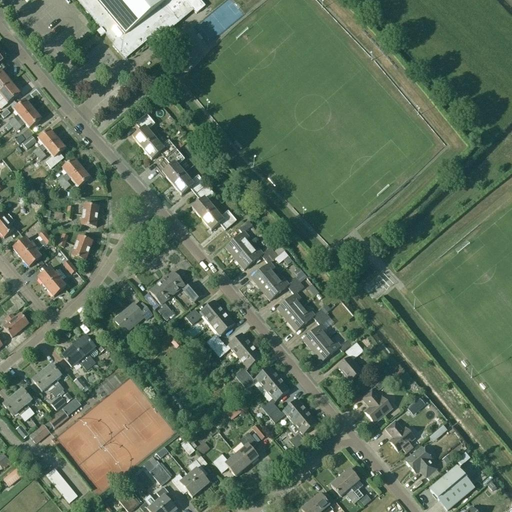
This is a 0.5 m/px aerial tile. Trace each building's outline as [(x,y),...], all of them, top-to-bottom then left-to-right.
[(142,43),(174,16),(163,4),(167,0),(73,0),(75,0),(100,29),(96,32),(98,35),(101,38),(105,35),(113,45),(112,46),(124,61),(126,59),(143,45),(142,43)] [(167,0),(163,4),(174,16),(178,20),(191,9),(196,15),(204,7),(198,0),(167,0)] [(49,23),(52,29),(63,23),(60,17),(49,23)] [(0,73),(0,62),(1,62),(0,60),(0,92),(10,84),(1,73),(0,73)] [(159,85),(153,79),(148,83),(153,90),(159,85)] [(19,95),(10,84),(0,92),(0,109),(1,111),(13,101),(12,100),(19,95)] [(21,121),(33,111),(25,102),(13,111),(17,116),(9,124),(12,128),(17,124),(21,121)] [(6,111),(1,116),(4,119),(9,114),(6,111)] [(40,121),(33,111),(21,121),(17,124),(21,128),(25,125),(28,130),(29,130),(40,121)] [(142,150),(154,140),(147,131),(154,125),(146,116),(135,125),(141,132),(132,139),(142,150)] [(21,128),(17,124),(12,128),(16,132),(21,128)] [(29,130),(28,130),(21,135),(26,141),(31,137),(33,135),(29,130)] [(33,153),(37,157),(57,141),(49,131),(38,141),(42,146),(33,153)] [(36,143),(31,137),(21,145),(26,151),(36,143)] [(154,140),(142,150),(151,161),(159,154),(165,161),(176,151),(168,142),(161,148),(154,140)] [(65,150),(57,141),(37,157),(40,162),(49,155),(52,158),(45,164),(51,170),(63,160),(59,155),(65,150)] [(184,175),(189,171),(182,163),(184,161),(176,151),(165,161),(170,167),(162,174),(171,185),(184,175)] [(70,180),(81,170),(74,161),(62,170),(70,180)] [(29,172),(26,168),(17,175),(21,179),(29,172)] [(89,180),(81,170),(70,180),(77,189),(89,180)] [(184,175),(171,185),(181,197),(189,189),(195,196),(205,187),(198,178),(191,183),(184,175)] [(58,183),(61,187),(66,182),(62,178),(58,183)] [(65,191),(70,187),(66,182),(61,187),(65,191)] [(213,196),(205,187),(195,196),(200,202),(192,210),(201,221),(213,210),(206,202),(213,196)] [(41,191),(36,195),(42,202),(46,199),(41,191)] [(33,199),(28,192),(21,198),(27,204),(33,199)] [(99,203),(83,203),(82,228),(99,228),(99,203)] [(66,221),(79,223),(80,216),(73,216),(74,208),(67,207),(66,221)] [(220,219),(213,210),(201,221),(210,232),(219,225),(225,231),(235,222),(227,213),(220,219)] [(0,228),(11,219),(8,216),(4,219),(0,214),(0,228)] [(29,218),(21,226),(27,231),(35,224),(29,218)] [(14,223),(11,219),(0,228),(0,235),(4,240),(14,231),(10,226),(14,223)] [(231,253),(236,259),(249,248),(245,242),(249,239),(244,234),(252,227),(248,222),(238,231),(241,235),(225,249),(229,255),(231,253)] [(13,250),(20,260),(40,243),(39,243),(42,241),(47,237),(43,232),(38,236),(39,237),(30,245),(25,240),(13,250)] [(81,234),(71,252),(84,260),(94,241),(81,234)] [(47,237),(42,241),(46,246),(51,242),(47,237)] [(40,243),(20,260),(28,269),(41,259),(36,253),(43,247),(40,243)] [(254,253),(249,248),(236,259),(240,265),(239,266),(243,271),(260,257),(264,262),(274,253),(273,253),(270,249),(262,255),(258,250),(254,253)] [(280,248),(273,253),(274,253),(264,262),(267,266),(250,280),(255,285),(257,284),(261,290),(275,278),(270,273),(274,269),(270,264),(278,258),(284,253),(280,248)] [(350,268),(356,274),(365,265),(359,259),(350,268)] [(63,266),(67,271),(72,266),(68,262),(63,266)] [(71,275),(76,271),(72,266),(67,271),(71,275)] [(45,289),(58,278),(55,274),(54,275),(49,269),(37,280),(45,289)] [(161,283),(172,297),(181,290),(189,299),(193,304),(202,296),(198,291),(192,284),(186,289),(173,273),(161,283)] [(299,284),(300,284),(306,279),(301,274),(296,279),(288,286),(284,281),(280,284),(275,278),(261,290),(266,295),(264,297),(269,302),(286,288),(290,292),(299,284)] [(61,282),(58,278),(45,289),(53,298),(65,288),(60,282),(61,282)] [(164,304),(172,297),(161,283),(149,293),(162,309),(157,313),(165,322),(173,315),(164,304)] [(303,289),(300,284),(299,284),(290,292),(293,297),(276,311),(281,316),(282,315),(287,321),(301,309),(296,304),(300,300),(296,295),(303,289)] [(202,317),(209,326),(224,314),(214,302),(198,316),(194,311),(185,319),(191,326),(202,317)] [(145,321),(151,316),(141,304),(136,309),(133,306),(114,322),(124,334),(143,318),(145,321)] [(326,306),(321,310),(325,315),(330,311),(326,306)] [(312,319),(315,323),(325,315),(321,310),(314,317),(310,311),(306,315),(301,309),(287,321),(292,326),(290,327),(295,333),(312,319)] [(234,326),(224,314),(209,326),(217,335),(206,344),(213,351),(222,344),(218,339),(234,326)] [(325,315),(315,323),(319,327),(302,341),(307,347),(308,346),(313,351),(327,340),(322,334),(326,331),(322,326),(329,319),(325,315)] [(24,316),(6,329),(13,338),(31,326),(24,316)] [(357,339),(366,332),(362,328),(354,334),(357,339)] [(225,348),(222,344),(213,351),(219,359),(230,350),(237,359),(251,347),(241,335),(225,348)] [(73,348),(90,369),(95,364),(87,356),(89,354),(92,358),(94,358),(97,356),(97,353),(94,350),(95,349),(85,338),(73,348)] [(106,349),(97,338),(91,343),(100,354),(106,349)] [(175,339),(170,343),(175,349),(180,345),(175,339)] [(331,345),(327,340),(313,351),(318,357),(316,358),(321,364),(338,350),(341,354),(351,346),(347,341),(340,347),(335,342),(331,345)] [(352,362),(363,353),(356,345),(345,354),(349,359),(337,369),(349,383),(361,373),(352,362)] [(261,359),(251,347),(237,359),(245,368),(234,377),(240,385),(249,377),(245,372),(261,359)] [(86,372),(90,369),(73,348),(62,357),(71,369),(79,363),(86,372)] [(42,374),(58,394),(63,391),(55,382),(60,378),(51,366),(42,374)] [(253,381),(249,377),(240,385),(247,392),(257,383),(265,392),(279,380),(269,368),(253,381)] [(54,398),(58,394),(42,374),(32,382),(42,393),(47,389),(54,398)] [(86,388),(78,378),(73,383),(81,392),(86,388)] [(112,378),(105,385),(112,392),(119,385),(112,378)] [(289,392),(279,380),(265,392),(272,400),(261,410),(268,418),(277,410),(273,405),(289,392)] [(386,385),(382,380),(375,386),(379,391),(386,385)] [(21,391),(12,398),(22,410),(25,414),(29,419),(37,428),(41,425),(33,415),(26,406),(31,402),(21,391)] [(374,426),(392,411),(381,398),(379,400),(372,391),(361,400),(366,407),(367,406),(369,409),(364,413),(374,426)] [(71,400),(67,394),(62,398),(66,404),(71,400)] [(60,397),(50,405),(56,411),(65,403),(60,397)] [(22,410),(12,398),(3,406),(12,418),(22,410)] [(419,399),(413,404),(418,411),(424,406),(419,399)] [(285,416),(292,424),(292,425),(306,413),(296,401),(280,414),(277,410),(268,418),(274,425),(285,416)] [(238,405),(226,415),(231,421),(243,411),(238,405)] [(48,423),(43,427),(43,426),(29,438),(35,445),(40,441),(49,434),(47,431),(52,428),(54,430),(67,419),(60,410),(47,421),(48,423)] [(398,422),(407,415),(403,410),(394,416),(398,422)] [(292,425),(292,424),(287,429),(294,438),(289,442),(295,450),(304,442),(300,438),(316,425),(306,413),(292,425)] [(29,419),(25,414),(20,417),(25,422),(29,419)] [(409,445),(414,440),(405,430),(402,432),(395,423),(385,431),(390,438),(391,437),(393,440),(389,443),(398,454),(401,451),(405,455),(412,449),(409,445)] [(265,437),(257,426),(252,429),(260,441),(265,437)] [(28,436),(21,427),(15,431),(23,440),(28,436)] [(183,428),(179,431),(186,438),(190,435),(183,428)] [(236,456),(246,469),(258,459),(250,450),(256,445),(248,434),(239,442),(244,448),(236,456)] [(189,456),(194,452),(193,450),(189,445),(186,443),(181,447),(189,456)] [(209,450),(203,443),(195,449),(201,456),(209,450)] [(419,471),(425,479),(435,471),(429,463),(431,461),(421,450),(405,463),(415,474),(419,471)] [(0,467),(1,469),(9,462),(3,455),(0,456),(0,467)] [(448,455),(441,461),(447,468),(454,462),(448,455)] [(235,478),(246,469),(236,456),(227,463),(222,456),(213,464),(221,474),(228,469),(235,478)] [(461,457),(456,461),(461,466),(465,462),(461,457)] [(192,473),(187,477),(200,492),(209,485),(201,476),(205,473),(195,462),(188,468),(192,473)] [(159,465),(154,469),(165,483),(170,479),(159,465)] [(165,483),(154,469),(149,474),(161,487),(165,483)] [(50,482),(58,475),(54,470),(46,477),(50,482)] [(446,511),(473,490),(455,470),(429,492),(446,511)] [(11,482),(20,475),(16,471),(7,478),(11,482)] [(362,487),(349,471),(339,479),(349,490),(351,493),(358,501),(359,501),(363,497),(357,491),(362,487)] [(58,475),(50,482),(53,486),(61,479),(58,475)] [(200,492),(187,477),(183,481),(178,476),(171,482),(181,493),(184,490),(192,499),(200,492)] [(61,479),(53,486),(57,491),(65,484),(61,479)] [(340,498),(349,490),(339,479),(330,487),(340,498)] [(65,484),(57,491),(61,496),(70,489),(65,484)] [(495,489),(490,484),(482,490),(487,496),(495,489)] [(70,489),(61,496),(66,501),(73,494),(70,489)] [(160,500),(155,504),(162,511),(176,511),(169,503),(172,500),(163,489),(156,495),(160,500)] [(126,492),(122,496),(133,510),(138,506),(135,502),(126,492)] [(351,493),(347,497),(353,505),(358,501),(351,493)] [(73,494),(66,501),(69,504),(77,498),(73,494)] [(363,497),(359,501),(364,507),(370,501),(365,495),(363,497)] [(130,511),(133,510),(122,496),(117,500),(125,510),(126,511),(130,511)] [(310,503),(317,511),(324,511),(329,507),(319,496),(310,503)] [(76,511),(82,507),(78,502),(72,507),(76,511)] [(162,511),(155,504),(150,508),(146,503),(139,509),(141,511),(162,511)] [(317,511),(310,503),(301,511),(317,511)]
